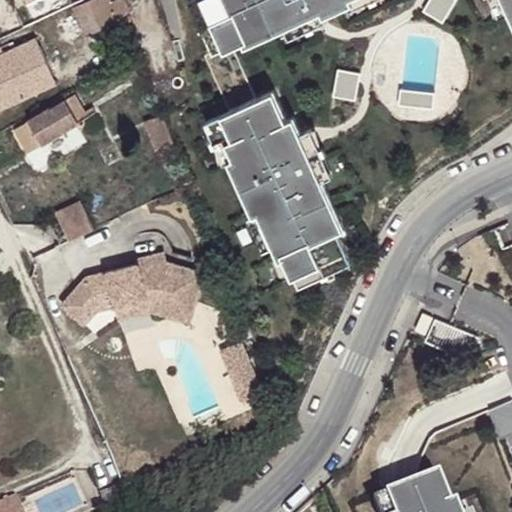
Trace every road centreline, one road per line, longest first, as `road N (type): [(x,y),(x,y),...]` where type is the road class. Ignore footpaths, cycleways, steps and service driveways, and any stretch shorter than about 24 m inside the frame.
road 1 (residential): [(250,511),(327,440),(409,252),(447,209),(511,171)]
road 2 (track): [(0,225),(85,416)]
